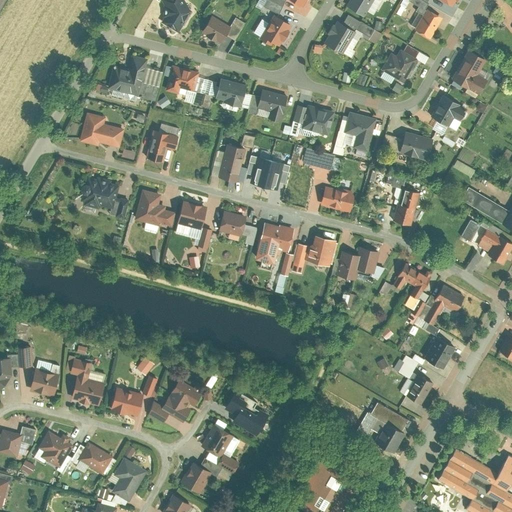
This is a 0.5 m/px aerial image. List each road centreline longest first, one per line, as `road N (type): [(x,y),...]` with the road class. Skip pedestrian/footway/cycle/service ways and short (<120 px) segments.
road 1 (residential): [(504,300),(389,236),(36,141)]
road 2 (residential): [(477,0),(421,93),(406,103),(281,77)]
road 3 (residential): [(281,77),(102,31)]
road 4 (residential): [(173,448),(41,408),(0,411)]
road 5 (residential): [(450,399),(380,511)]
road 6 (unclassified): [(36,141),(102,31)]
